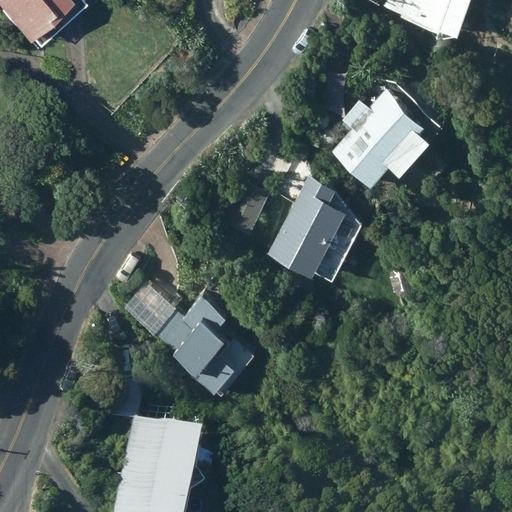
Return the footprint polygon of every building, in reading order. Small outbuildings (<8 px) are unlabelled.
[(3,0),(28,25),(55,0),(3,0)] [(390,0),(388,7),(459,32),(470,0),(390,0)] [(376,179),(427,117),(389,85),(372,87),(346,119),(358,128),(340,149),(376,179)] [(315,173),(273,248),(316,272),(353,207),(333,195),(338,186),(315,173)] [(257,234),(276,196),(247,182),(229,220),(257,234)] [(191,367),(217,388),(239,360),(215,341),(228,324),(222,319),(230,308),(208,291),(187,319),(148,288),(129,312),(178,350),(181,347),(197,359),(191,367)] [(172,511),(188,425),(132,414),(138,381),(111,375),(103,413),(125,417),(107,511),(172,511)]
